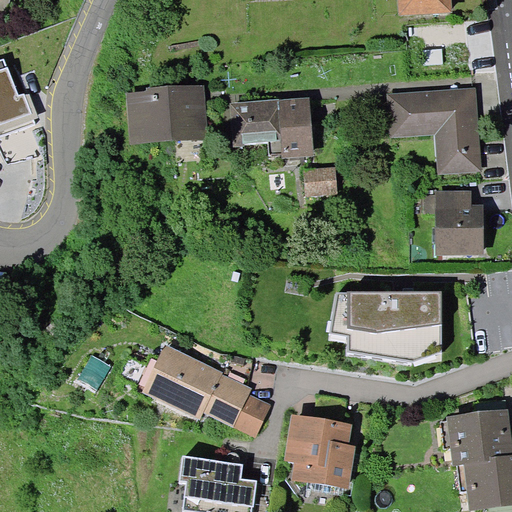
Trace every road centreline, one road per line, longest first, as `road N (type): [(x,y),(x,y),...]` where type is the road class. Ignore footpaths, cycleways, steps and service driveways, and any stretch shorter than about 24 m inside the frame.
road 1 (residential): [(273,452),(282,402),(298,385),(403,395),(511,362)]
road 2 (residential): [(0,236),(30,233),(57,212),(66,106),(99,0)]
